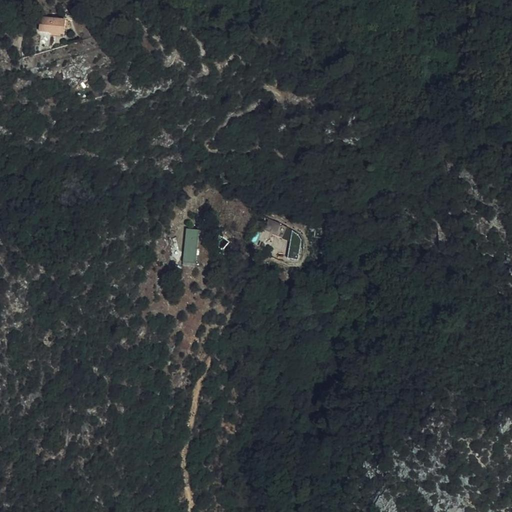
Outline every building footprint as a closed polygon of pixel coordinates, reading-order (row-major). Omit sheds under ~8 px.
[(39,25),(50,26),(50,23),(64,23),(64,13),(40,12),(39,25)] [(296,217),(303,219),(306,212),(299,209),(296,217)] [(266,227),(273,230),(280,228),(282,223),(277,221),(271,218),(266,227)] [(280,228),(273,230),(282,234),(287,225),(282,223),(280,228)] [(264,252),(267,254),(270,255),(272,256),(274,251),(282,234),(273,230),(264,252)] [(301,242),(302,240),(299,234),(295,230),(291,238),(301,242)] [(203,233),(190,232),(188,253),(187,261),(189,261),(188,272),(198,271),(201,261),(203,233)] [(286,250),(284,255),(294,259),(301,242),(291,238),(286,250)] [(274,251),(272,256),(282,260),(284,255),(280,253),(274,251)]
